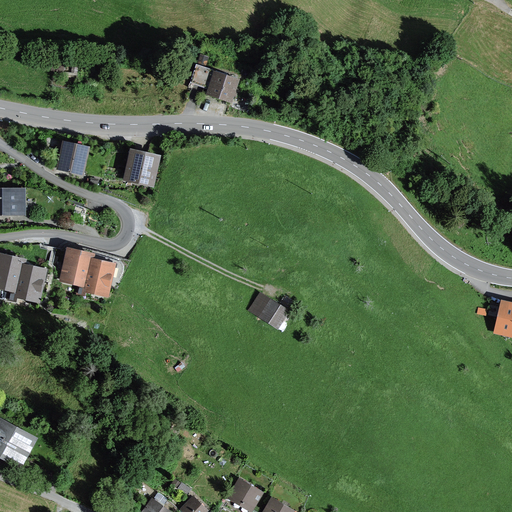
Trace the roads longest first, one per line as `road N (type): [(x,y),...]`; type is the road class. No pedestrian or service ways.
road 1 (tertiary): [(0,108),(91,122),(247,126),(297,138),(368,174),(453,256),(511,277)]
road 2 (residential): [(0,143),(128,216),(124,239),(111,245),(57,233),(0,237)]
road 3 (track): [(128,221),(274,293)]
